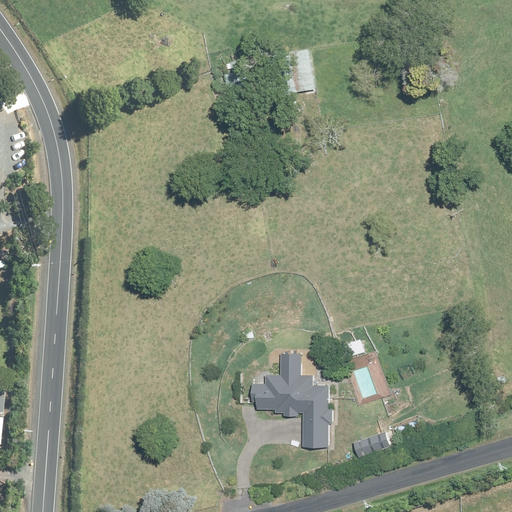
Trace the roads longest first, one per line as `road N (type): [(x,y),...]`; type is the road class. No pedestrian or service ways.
road 1 (tertiary): [(0,29),(51,122),(62,186),(43,511)]
road 2 (unclassified): [(286,511),(511,446)]
